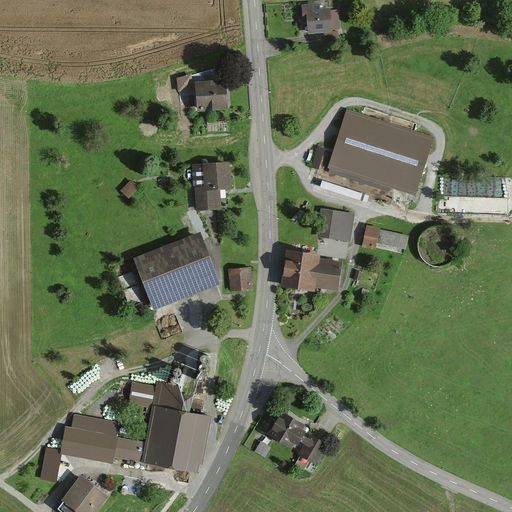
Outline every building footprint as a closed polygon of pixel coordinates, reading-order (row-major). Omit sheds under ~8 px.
[(314,6),(301,7),(302,17),(306,17),(307,35),(332,34),(331,11),(315,11),(314,6)] [(222,85),(193,87),(194,115),(223,114),(222,85)] [(423,145),(351,122),(336,169),(408,191),(423,145)] [(228,165),(193,167),(195,214),(218,213),(217,193),(221,193),(229,193),(228,165)] [(128,181),(117,191),(125,200),(136,189),(128,181)] [(327,212),(323,235),(344,238),(348,215),(327,212)] [(369,231),(365,245),(374,247),(374,243),(403,250),(405,239),(369,231)] [(134,263),(149,302),(212,278),(198,239),(134,263)] [(314,262),(288,257),(282,291),(312,296),(313,289),(333,292),(336,272),(313,268),(314,262)] [(231,271),(232,289),(251,288),(250,270),(231,271)] [(117,439),(113,460),(138,465),(192,477),(204,419),(183,415),(186,402),(171,398),(173,391),(131,382),(125,406),(151,412),(144,445),(117,439)] [(305,420),(285,408),(282,414),(279,412),(273,423),(275,425),(272,431),(295,445),(302,432),(306,427),(302,424),(305,420)] [(63,429),(58,457),(112,466),(113,460),(117,439),(63,429)] [(306,442),(300,452),(302,453),(296,462),(304,467),(310,457),(315,460),(316,458),(319,460),(325,451),(322,450),(326,442),(312,433),(310,436),(304,432),(300,438),(306,442)] [(271,446),(261,440),(255,450),(265,456),(271,446)] [(79,480),(60,505),(69,511),(94,511),(104,499),(79,480)]
